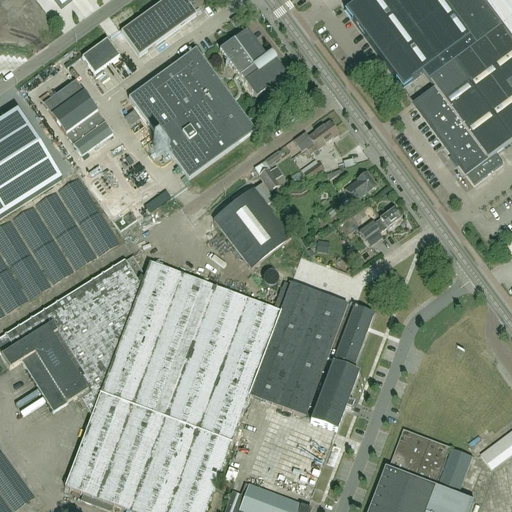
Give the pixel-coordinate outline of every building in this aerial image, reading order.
[(52,0),(60,10),(74,0),(52,0)] [(167,0),(121,34),(139,59),(196,17),(183,0),(167,0)] [(511,142),(511,0),(359,0),(344,11),(402,90),(423,74),(437,92),(416,108),(466,176),(467,176),(474,186),(503,165),(495,155),(511,142)] [(238,17),(231,22),(236,29),(243,24),(238,17)] [(256,100),(286,78),(275,62),(276,62),(271,55),(266,59),(247,33),(221,52),(256,100)] [(82,59),(94,76),(119,58),(106,41),(82,59)] [(195,52),(129,100),(189,181),(255,133),(195,52)] [(126,64),(117,69),(126,83),(135,78),(126,64)] [(106,86),(110,94),(117,90),(113,82),(106,86)] [(113,136),(76,83),(64,92),(62,88),(58,91),(60,94),(52,100),(48,95),(40,100),(82,158),(113,136)] [(18,113),(0,123),(0,220),(62,182),(18,113)] [(134,113),(126,119),(131,127),(140,121),(134,113)] [(303,144),(307,150),(335,129),(330,123),(309,138),(309,139),(303,144)] [(340,136),(335,129),(307,150),(311,156),(318,151),(319,151),(340,136)] [(319,163),(302,175),(308,182),(324,171),(319,163)] [(268,172),(259,177),(270,193),(278,188),(268,172)] [(358,182),(357,183),(345,192),(354,205),(368,195),(369,195),(378,188),(367,174),(357,181),(358,182)] [(354,184),(349,177),(339,185),(343,191),(354,184)] [(292,240),(267,207),(273,203),(261,187),(214,223),(251,271),(292,240)] [(380,235),(386,230),(387,231),(395,226),(394,225),(400,220),(393,211),(373,225),(372,223),(358,233),(364,242),(378,232),(380,235)] [(281,314),(280,314),(149,265),(141,287),(137,280),(142,277),(143,274),(133,259),(0,341),(0,354),(1,357),(9,371),(22,364),(53,414),(79,399),(92,418),(65,489),(83,496),(81,502),(107,511),(112,511),(114,507),(126,511),(206,511),(250,397),(281,314)] [(266,275),(265,276),(264,277),(263,279),(262,280),(263,282),(263,284),(264,285),(265,287),(266,288),(268,289),(270,289),(271,289),(273,288),(275,287),(276,286),(277,285),(278,283),(278,281),(278,280),(277,279),(277,277),(276,276),(275,275),(273,274),(272,273),(270,273),(267,274),(266,275)] [(359,376),(352,373),(374,317),(351,308),(349,307),(291,285),(289,290),(286,289),(284,295),(287,296),(280,314),(281,314),(250,397),(312,421),(311,424),(337,434),(346,410),(351,412),(353,405),(349,403),(359,376)] [(470,511),(474,502),(459,496),(438,488),(436,488),(446,461),(446,460),(450,450),(403,432),(389,471),(391,471),(389,477),(384,475),(384,476),(369,511),(470,511)] [(511,457),(511,433),(481,457),(492,473),(511,457)] [(452,452),(438,488),(459,496),(473,460),(452,452)] [(27,473),(23,475),(27,485),(32,483),(27,473)] [(309,511),(310,511),(248,487),(244,497),(231,493),(224,511),(309,511)] [(47,496),(39,500),(44,511),(50,511),(54,510),(47,496)]
